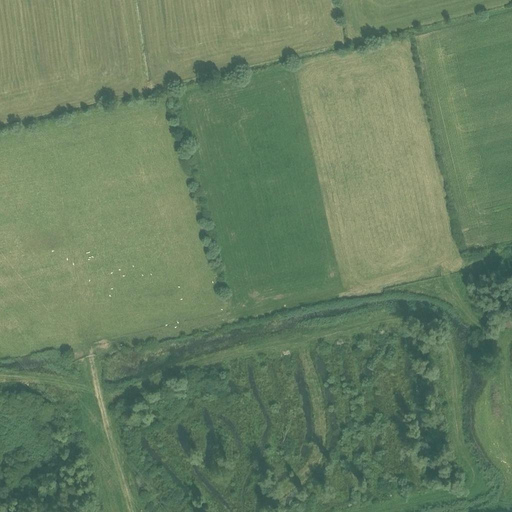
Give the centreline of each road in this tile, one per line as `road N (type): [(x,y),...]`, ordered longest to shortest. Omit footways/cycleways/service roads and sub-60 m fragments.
road 1 (track): [(0,375),(70,382),(101,396),(200,361),(425,315),(445,324),(456,363),(459,439),(479,479),(473,493),(385,511)]
road 2 (track): [(89,352),(130,511)]
